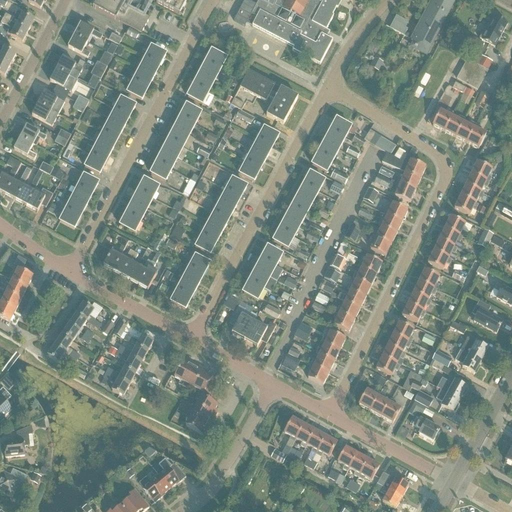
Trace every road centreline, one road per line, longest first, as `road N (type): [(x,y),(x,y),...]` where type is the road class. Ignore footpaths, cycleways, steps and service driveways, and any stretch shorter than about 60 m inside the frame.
road 1 (residential): [(330,416),(444,176),(441,160),(412,140)]
road 2 (residential): [(72,278),(212,0)]
road 3 (residential): [(193,340),(328,91)]
road 4 (residential): [(272,385),(215,483),(185,511)]
road 5 (residential): [(0,130),(69,0)]
road 6 (residential): [(454,482),(330,416)]
road 7 (residential): [(193,340),(72,278)]
road 8 (tertiary): [(454,482),(511,373)]
